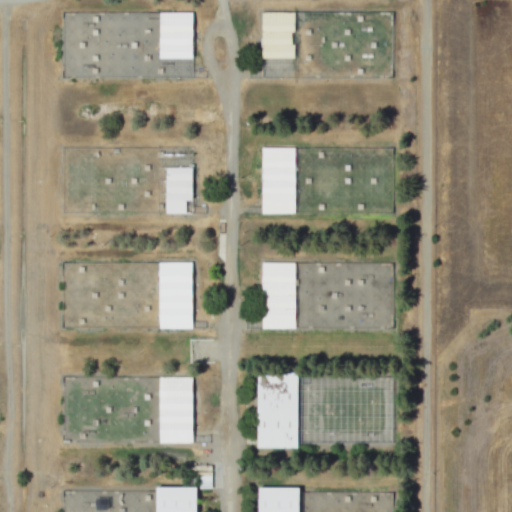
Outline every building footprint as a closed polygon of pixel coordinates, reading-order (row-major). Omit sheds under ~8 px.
[(158,11),(158,77),(191,77),(191,12),(158,11)] [(261,78),(293,78),(292,11),(260,11),(261,78)] [(295,213),(390,211),(389,189),(367,189),(368,192),(362,192),(362,198),(352,199),(352,193),(345,193),(344,170),(352,170),(352,167),(360,167),(360,170),(389,169),(389,146),(294,148),(295,213)] [(164,213),(191,213),(192,148),(165,147),(164,213)] [(294,212),(293,147),(260,147),(261,213),(294,212)] [(262,328),(294,327),(294,262),(261,262),(262,328)] [(256,447),(296,447),(296,372),(255,372),(256,447)] [(191,442),(191,376),(158,377),(158,442),(191,442)] [(296,442),(391,444),(391,430),(381,430),(381,424),(390,424),(390,420),(380,420),(380,411),(382,411),(382,404),(370,403),(371,388),(360,388),(360,378),(297,376),(296,442)] [(195,511),(195,486),(155,486),(154,511),(195,511)] [(297,511),(297,487),(257,487),(256,511),(297,511)]
